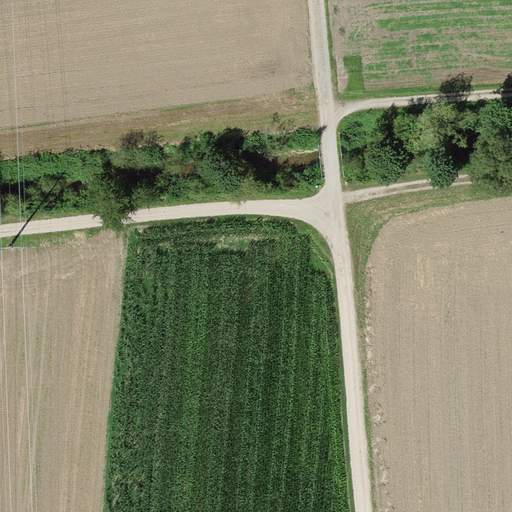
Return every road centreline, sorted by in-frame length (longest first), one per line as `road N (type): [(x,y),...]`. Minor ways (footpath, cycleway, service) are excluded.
road 1 (track): [(0,233),(511,178)]
road 2 (track): [(359,511),(313,0)]
road 3 (track): [(326,118),(511,97)]
